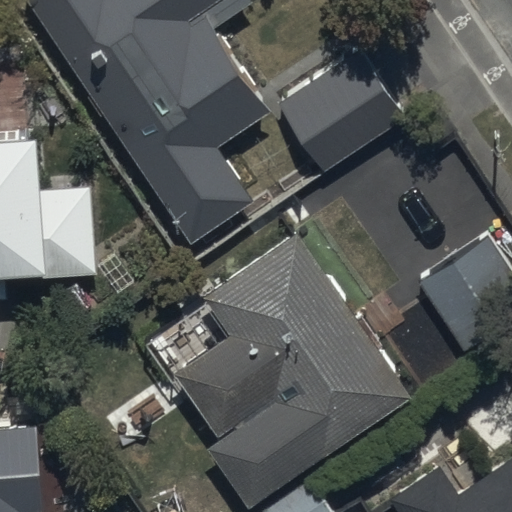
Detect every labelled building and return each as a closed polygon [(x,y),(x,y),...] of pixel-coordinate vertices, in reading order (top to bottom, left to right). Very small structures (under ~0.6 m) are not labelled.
[(28,0),(193,237),(249,198),(215,148),(271,109),(204,12),(220,0),(28,0)] [(368,43),(278,102),(320,165),(409,107),(368,43)] [(0,293),(16,293),(14,270),(99,263),(93,179),(58,181),(52,97),(11,100),(8,56),(0,56),(0,293)] [(360,306),(299,221),(207,287),(218,303),(194,320),(204,334),(226,318),(232,327),(177,367),(228,438),(214,448),(252,501),(416,384),(385,342),(390,339),(364,302),(360,306)] [(511,308),(465,242),(419,274),(468,345),(511,314),(511,308)] [(41,419),(0,421),(0,511),(27,511),(27,504),(46,503),(41,419)] [(511,511),(511,450),(464,483),(444,454),(391,491),(405,511),(511,511)] [(338,511),(310,472),(253,511),(338,511)]
